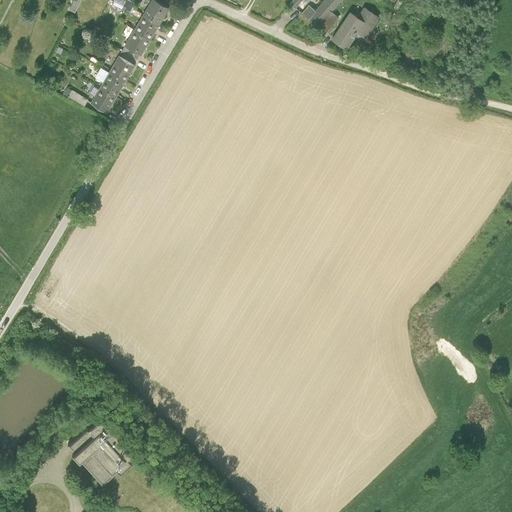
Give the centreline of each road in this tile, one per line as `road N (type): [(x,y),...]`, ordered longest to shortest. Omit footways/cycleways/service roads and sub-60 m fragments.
road 1 (unclassified): [(194,0),(0,330)]
road 2 (unclassified): [(201,0),(376,71)]
road 3 (track): [(511,109),(376,71)]
